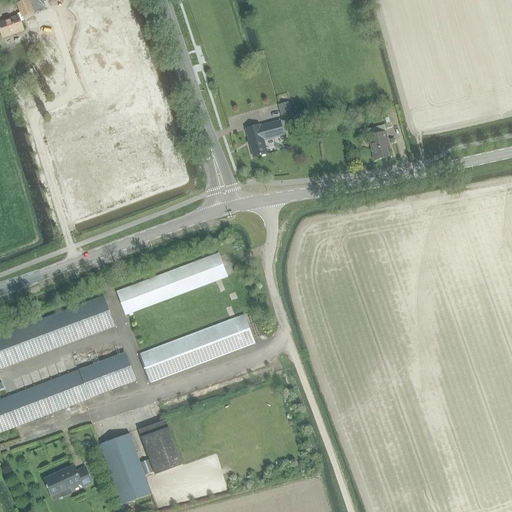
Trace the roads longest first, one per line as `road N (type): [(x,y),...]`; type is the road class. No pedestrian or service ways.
road 1 (tertiary): [(239,205),(511,152)]
road 2 (track): [(76,261),(34,124),(71,84),(51,16)]
road 3 (tertiary): [(0,289),(220,210)]
road 4 (tertiary): [(207,137),(162,0)]
